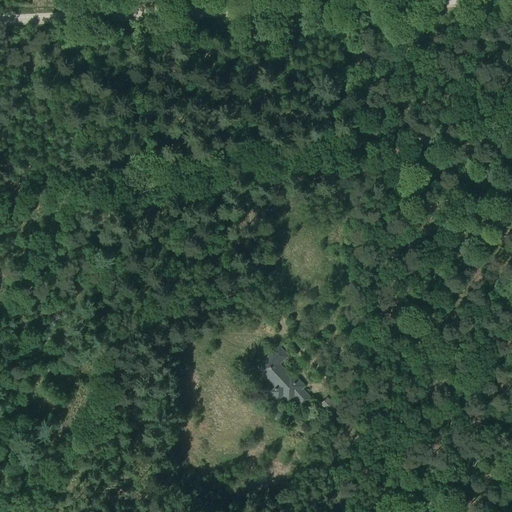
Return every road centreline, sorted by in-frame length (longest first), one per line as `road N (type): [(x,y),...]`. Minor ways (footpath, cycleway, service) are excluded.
road 1 (track): [(0,205),(374,142),(511,137)]
road 2 (unclassified): [(0,20),(405,4)]
road 3 (track): [(188,12),(225,99),(276,303),(322,375)]
